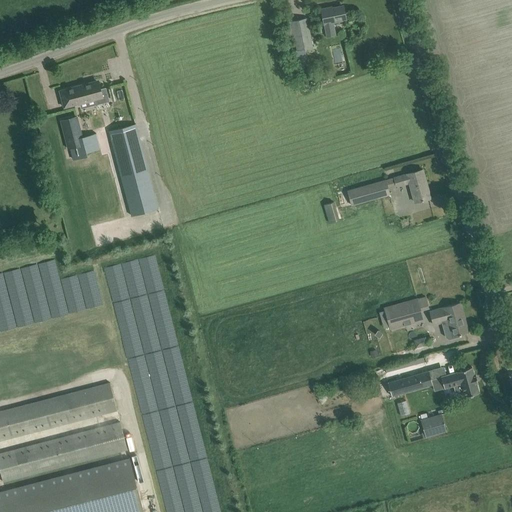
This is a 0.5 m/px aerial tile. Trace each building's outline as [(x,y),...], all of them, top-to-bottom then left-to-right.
[(346,19),(343,6),(331,9),(331,7),(321,9),(324,24),(327,36),(335,34),(333,22),(346,19)] [(307,18),(291,21),(293,31),(297,50),(313,47),(307,18)] [(302,76),(309,74),(305,59),(298,61),(299,63),(302,76)] [(100,89),(99,82),(85,86),(85,84),(74,87),(60,91),(64,107),(94,99),(96,104),(109,101),(105,88),(100,89)] [(77,116),(61,120),(68,149),(70,148),(73,159),(87,155),(86,152),(100,149),(96,134),(96,133),(82,137),(77,116)] [(136,124),(109,130),(117,162),(132,216),(158,209),(136,124)] [(407,174),(393,178),(395,184),(396,187),(410,184),(415,202),(419,201),(429,198),(425,186),(427,186),(423,169),(413,172),(407,174)] [(351,205),(389,194),(385,180),(347,191),(351,205)] [(329,223),(339,220),(334,202),(324,205),(329,223)] [(418,298),(384,308),(385,311),(389,327),(390,329),(424,320),(421,311),(429,309),(426,297),(418,299),(418,298)] [(460,303),(430,311),(434,324),(442,322),(448,320),(450,327),(444,329),(446,337),(449,339),(460,336),(460,334),(466,332),(463,320),(464,319),(460,303)] [(388,331),(377,335),(383,355),(394,352),(388,331)] [(474,376),(472,367),(441,375),(445,389),(453,386),(455,392),(461,390),(463,397),(479,392),(476,383),(478,382),(476,375),(474,376)] [(392,395),(433,384),(429,370),(388,382),(392,395)] [(0,440),(117,410),(110,382),(0,411),(0,440)] [(425,437),(446,431),(441,414),(420,420),(425,437)] [(0,469),(3,482),(127,449),(120,422),(0,452),(0,469)] [(0,511),(144,511),(130,458),(0,490),(0,511)]
